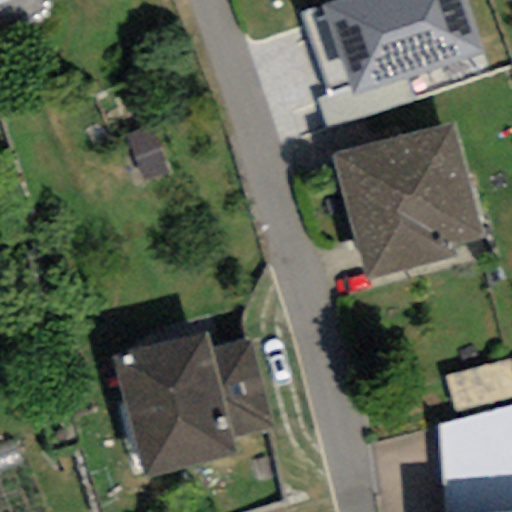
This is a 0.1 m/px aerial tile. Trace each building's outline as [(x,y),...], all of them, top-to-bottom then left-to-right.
[(471,51),(454,0),(362,0),(356,2),(362,21),(316,36),(335,95),(471,51)] [(361,151),(333,159),(366,284),(452,262),(449,250),(487,240),(452,107),(356,132),(361,151)] [(149,130),(128,138),(145,182),(166,174),(149,130)] [(205,343),(113,366),(143,489),(236,466),(231,445),(267,436),(245,344),(208,353),(205,343)] [(511,403),(511,375),(509,363),(447,381),(458,418),(511,403)]
